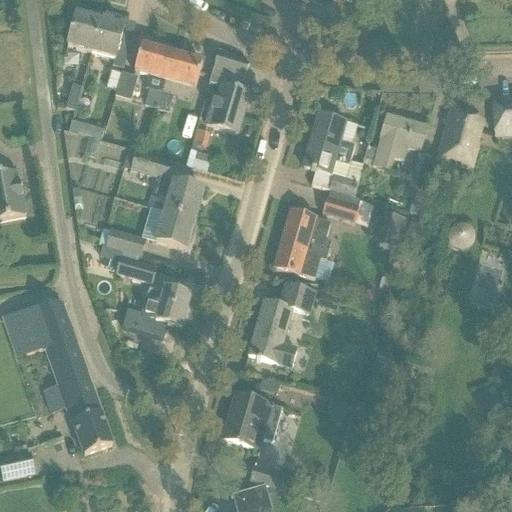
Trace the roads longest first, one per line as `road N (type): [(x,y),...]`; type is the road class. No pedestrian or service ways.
road 1 (residential): [(202,407),(132,403),(99,367),(77,318),(25,0)]
road 2 (residential): [(202,407),(299,65)]
road 3 (residential): [(299,65),(164,0)]
road 4 (residential): [(299,65),(433,63)]
